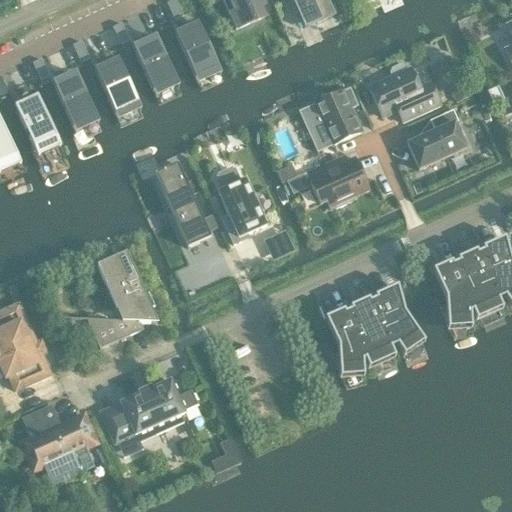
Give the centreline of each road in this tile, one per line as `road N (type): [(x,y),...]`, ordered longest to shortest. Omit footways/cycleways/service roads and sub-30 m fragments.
road 1 (residential): [(418,237),(205,333)]
road 2 (residential): [(0,65),(146,0)]
road 3 (residential): [(73,392),(205,333)]
